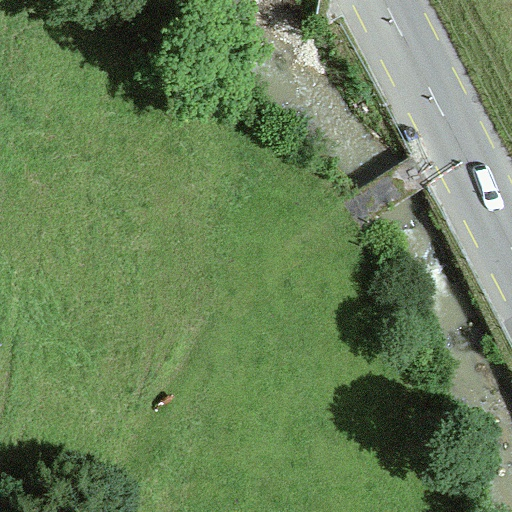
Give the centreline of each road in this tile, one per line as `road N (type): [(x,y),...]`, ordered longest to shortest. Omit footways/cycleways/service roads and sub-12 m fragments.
road 1 (track): [(460,148),(328,230),(220,318),(151,426),(115,511)]
road 2 (secondary): [(511,246),(383,0)]
